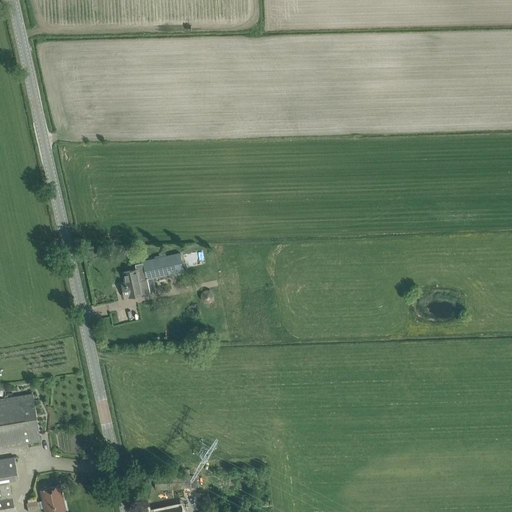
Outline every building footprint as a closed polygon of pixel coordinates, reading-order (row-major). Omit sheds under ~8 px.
[(126,285),(122,285),(125,297),(149,292),(146,279),(154,277),(155,281),(168,278),(168,274),(204,266),(200,248),(142,261),(143,263),(135,265),(136,269),(123,272),(126,285)] [(193,291),(183,294),(185,302),(199,298),(198,295),(194,296),(193,291)] [(0,447),(40,440),(32,394),(0,399),(0,447)] [(18,478),(14,455),(0,457),(0,498),(13,497),(10,480),(18,478)] [(183,469),(184,475),(155,477),(155,489),(197,486),(196,474),(190,475),(190,469),(183,469)] [(66,510),(60,485),(61,485),(61,484),(51,487),(42,488),(46,511),(64,511),(64,510),(66,510)] [(27,502),(29,511),(39,509),(37,500),(27,502)]
